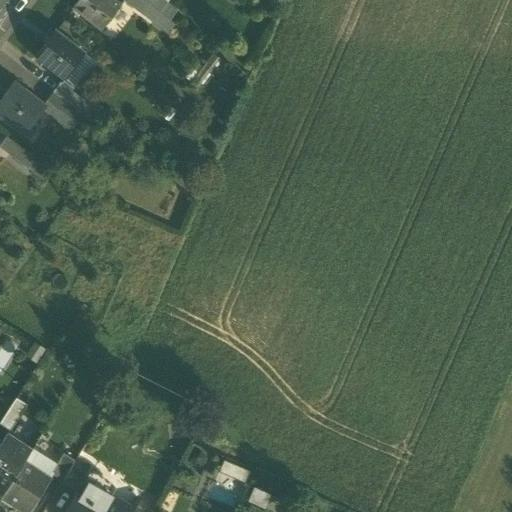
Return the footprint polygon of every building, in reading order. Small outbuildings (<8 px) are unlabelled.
[(121,5),(114,0),(78,0),(72,9),(101,31),(121,5)] [(160,13),(142,0),(122,0),(123,0),(152,23),(160,13)] [(167,3),(162,0),(142,0),(160,13),(167,3)] [(84,53),(55,31),(35,57),(64,80),(84,53)] [(90,105),(60,83),(53,92),(82,115),(90,105)] [(44,107),(14,84),(0,102),(0,114),(24,133),(44,107)] [(82,115),(53,92),(46,102),(75,124),(82,115)] [(36,160),(6,137),(0,144),(0,147),(28,169),(36,160)] [(32,451),(6,435),(0,445),(0,497),(2,499),(24,463),(32,451)] [(75,461),(63,454),(51,474),(62,481),(75,461)] [(75,461),(62,481),(76,489),(89,467),(76,459),(75,461)] [(29,511),(50,479),(24,463),(2,499),(22,511),(29,511)] [(85,481),(67,511),(128,511),(111,502),(113,497),(85,481)] [(251,500),(275,509),(279,497),(256,489),(251,500)]
